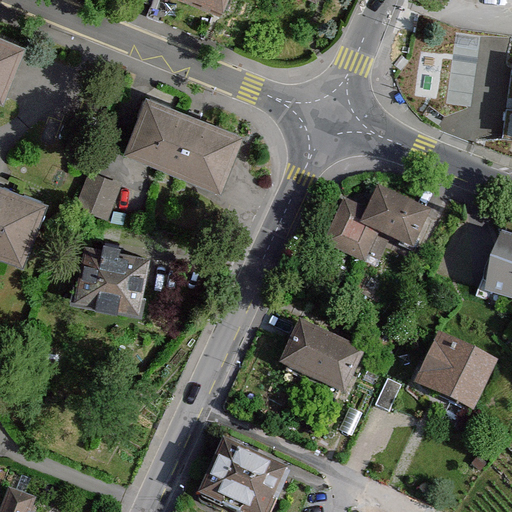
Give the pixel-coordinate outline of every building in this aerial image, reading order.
[(181,0),(214,14),(219,0),(181,0)] [(0,37),(0,88),(17,45),(0,37)] [(511,72),(500,66),(469,127),(504,144),(511,129),(511,72)] [(146,97),(124,156),(223,195),(244,139),(146,97)] [(76,210),(108,222),(123,184),(91,171),(76,210)] [(368,207),(344,197),(323,243),(366,261),(381,232),(415,248),(431,209),(378,184),(368,207)] [(0,187),(0,261),(24,270),(48,206),(0,187)] [(485,290),(511,298),(511,233),(502,230),(491,255),(485,290)] [(118,314),(142,320),(146,299),(143,298),(151,260),(120,254),(121,250),(104,246),(103,250),(85,247),(75,303),(96,308),(96,311),(118,316),(118,314)] [(279,362),(346,392),(366,349),(300,318),(279,362)] [(414,381),(475,410),(499,360),(439,330),(414,381)] [(212,441),(189,497),(223,511),(265,511),(283,471),(212,441)] [(24,511),(29,501),(1,491),(0,494),(0,511),(24,511)]
